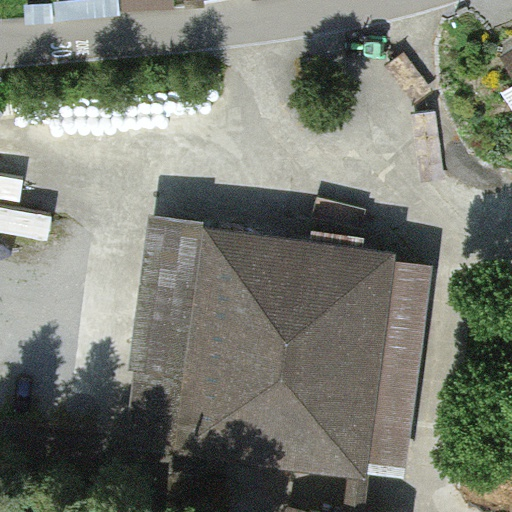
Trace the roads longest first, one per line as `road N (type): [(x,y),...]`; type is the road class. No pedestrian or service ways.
road 1 (residential): [(381,0),(246,24),(0,43)]
road 2 (track): [(511,206),(272,174)]
